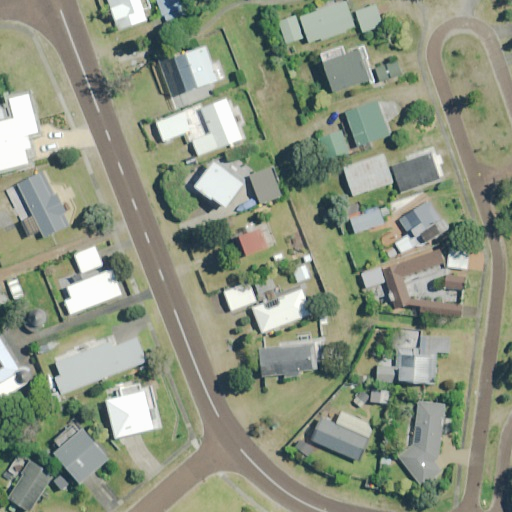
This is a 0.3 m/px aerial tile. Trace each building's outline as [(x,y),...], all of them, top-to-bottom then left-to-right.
[(109,0),(120,31),(148,21),(144,10),(151,8),(148,0),(109,0)] [(159,0),(168,22),(192,13),(187,0),(159,0)] [(302,18),(308,36),(311,45),(357,30),(348,3),(302,18)] [(384,27),(377,6),(357,13),(364,33),(384,27)] [(308,36),(302,18),(285,24),(291,42),(308,36)] [(219,82),(207,47),(161,63),(172,95),(188,90),(188,92),(219,82)] [(374,81),(365,51),(347,56),(344,48),(324,54),(336,93),(374,81)] [(404,75),(399,61),(377,70),(382,84),(404,75)] [(7,119),(4,108),(0,109),(0,172),(31,164),(27,151),(34,149),(30,136),(40,133),(31,95),(11,100),(15,117),(7,119)] [(244,140),(229,100),(193,114),(200,134),(193,136),(200,157),(244,140)] [(392,136),(380,101),(348,112),(359,147),(392,136)] [(192,132),(185,113),(158,122),(165,142),(192,132)] [(350,153),(342,132),(317,142),(326,163),(350,153)] [(442,181),(433,154),(394,168),(403,194),(442,181)] [(394,183),(385,155),(345,168),(354,196),(394,183)] [(246,184),(216,162),(198,187),(228,209),(246,184)] [(283,196),(272,168),(252,177),(264,204),(283,196)] [(46,239),(72,225),(67,215),(70,214),(60,195),(58,196),(45,173),(9,192),(32,236),(42,231),(46,239)] [(415,236),(399,245),(405,255),(421,245),(422,248),(449,231),(431,203),(404,219),(415,236)] [(385,224),(380,210),(351,220),(357,235),(385,224)] [(278,245),(271,225),(238,238),(246,258),(278,245)] [(124,296),(114,271),(107,274),(96,247),(76,254),(86,281),(69,288),(73,300),(67,302),(72,315),(124,296)] [(382,267),(387,282),(396,310),(409,306),(422,307),(421,314),(447,316),(447,303),(412,300),(405,278),(446,264),(441,247),(382,267)] [(470,251),(450,250),(449,268),(470,269),(470,251)] [(312,279),(307,267),(295,271),(300,284),(312,279)] [(387,282),(382,267),(363,273),(369,288),(387,282)] [(303,289),(279,299),(275,289),(279,288),(274,275),(257,281),(265,304),(255,308),(264,333),(313,315),(303,289)] [(447,303),(447,316),(462,318),(466,278),(449,276),(447,303)] [(25,296),(20,280),(10,283),(15,299),(25,296)] [(246,293),(243,286),(225,292),(233,312),(258,303),(253,290),(246,293)] [(51,322),(52,319),(51,315),(50,312),(47,309),(44,308),(41,307),(37,307),(34,309),(31,311),(29,314),(29,318),(29,322),(31,325),(33,328),(36,329),(40,330),(43,330),(47,328),(49,326),(51,322)] [(0,401),(26,385),(27,385),(29,385),(30,384),(31,383),(32,382),(33,381),(33,380),(34,378),(34,377),(34,376),(33,374),(33,373),(32,372),(31,371),(29,370),(28,369),(27,369),(25,369),(24,369),(23,370),(21,370),(6,345),(1,337),(0,336),(0,401)] [(56,359),(62,376),(60,377),(66,394),(148,362),(139,339),(115,348),(111,337),(77,351),(56,359)] [(451,338),(423,338),(423,357),(415,357),(415,349),(399,349),(399,368),(379,368),(379,383),(432,383),(432,362),(438,362),(438,353),(451,353),(451,338)] [(319,371),(317,345),(261,351),(264,378),(286,375),(287,379),(301,377),(301,373),(319,371)] [(163,429),(154,390),(143,393),(141,382),(117,388),(120,398),(108,401),(117,439),(163,429)] [(371,398),(363,389),(354,397),(362,407),(371,398)] [(382,391),(372,391),(372,403),(382,403),(382,391)] [(408,401),(399,455),(424,487),(444,473),(437,463),(440,459),(447,406),(408,401)] [(375,428),(372,427),(342,414),(337,425),(324,420),(311,450),(319,453),(322,445),(360,462),(375,428)] [(111,460),(84,430),(56,455),(82,485),(111,460)] [(33,511),(55,476),(33,462),(10,499),(31,511),(33,511)]
